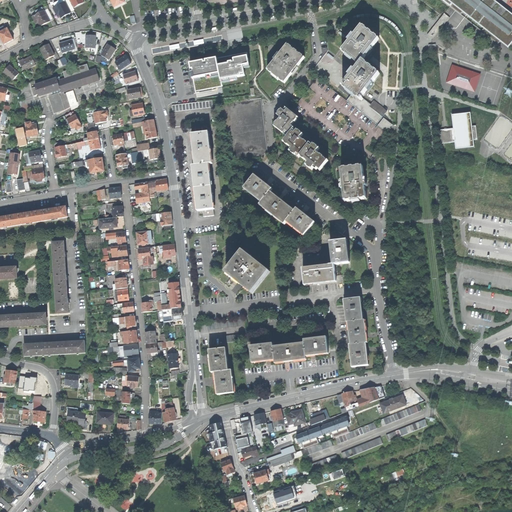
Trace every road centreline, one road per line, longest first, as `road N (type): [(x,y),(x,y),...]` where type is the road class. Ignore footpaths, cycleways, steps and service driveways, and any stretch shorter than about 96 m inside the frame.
road 1 (residential): [(144,436),(124,180)]
road 2 (residential): [(172,173),(194,367)]
road 3 (secondary): [(394,375),(224,413)]
road 4 (residential): [(309,2),(318,49),(268,116),(271,149)]
road 5 (secondary): [(73,456),(160,446),(203,419)]
road 6 (residential): [(136,42),(172,173)]
road 7 (residential): [(70,189),(76,316)]
road 8 (residential): [(394,375),(376,252)]
